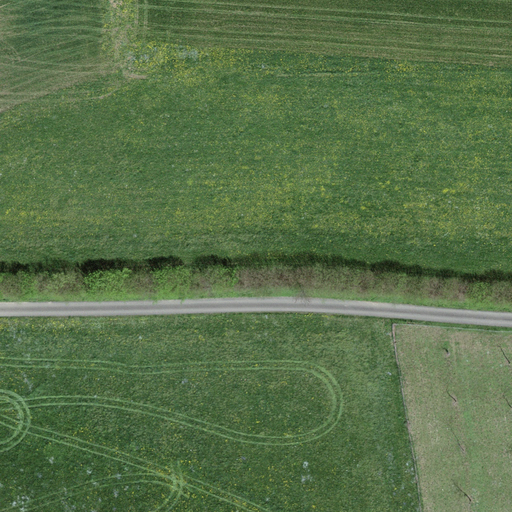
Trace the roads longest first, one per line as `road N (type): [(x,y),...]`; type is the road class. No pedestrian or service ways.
road 1 (unclassified): [(0,310),(293,305),(511,319)]
road 2 (track): [(0,412),(262,511)]
